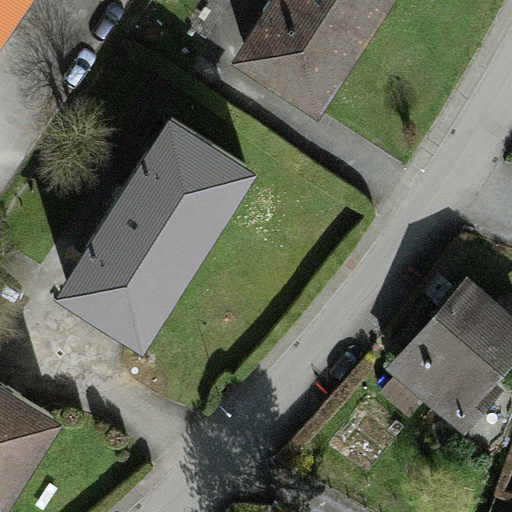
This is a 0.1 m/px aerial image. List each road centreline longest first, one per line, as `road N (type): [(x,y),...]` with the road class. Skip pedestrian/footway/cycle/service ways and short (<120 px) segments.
road 1 (residential): [(172,511),(339,324),(443,183),(511,65)]
road 2 (track): [(0,149),(22,79),(75,0)]
